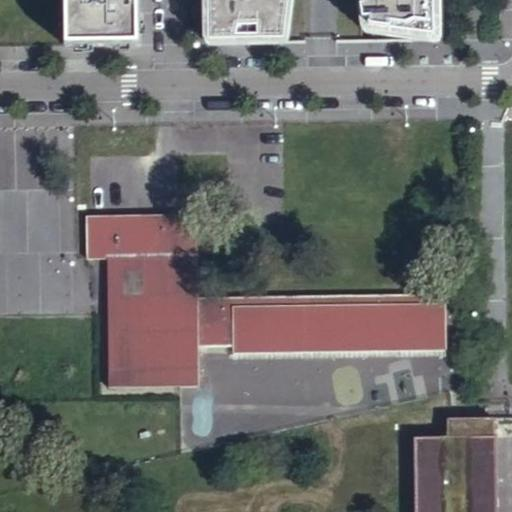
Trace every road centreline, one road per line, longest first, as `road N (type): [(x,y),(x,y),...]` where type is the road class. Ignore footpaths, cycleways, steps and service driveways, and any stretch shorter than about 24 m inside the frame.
road 1 (residential): [(173,85),(511,84)]
road 2 (residential): [(0,87),(173,85)]
